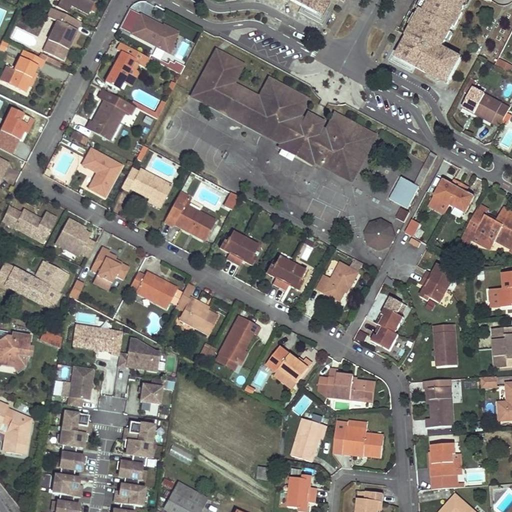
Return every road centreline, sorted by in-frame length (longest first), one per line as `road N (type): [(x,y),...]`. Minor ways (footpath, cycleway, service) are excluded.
road 1 (residential): [(345,346),(29,178),(119,0)]
road 2 (residential): [(342,64),(416,105),(445,151),(511,186)]
road 3 (residential): [(511,166),(447,130),(426,92),(348,52)]
road 4 (residential): [(167,0),(210,23),(254,18),(342,64)]
road 5 (residential): [(406,479),(398,383),(345,346)]
road 6 (residential): [(348,52),(260,8),(200,0)]
